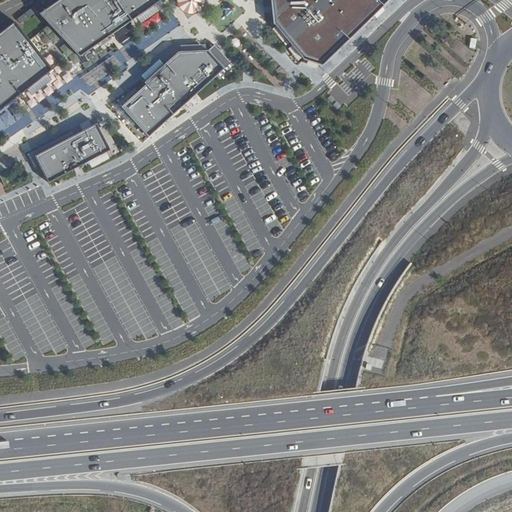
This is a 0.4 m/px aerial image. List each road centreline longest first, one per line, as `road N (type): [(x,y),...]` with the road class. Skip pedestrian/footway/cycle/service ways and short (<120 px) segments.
road 1 (trunk): [(487,76),(428,133),(251,341),(157,392),(0,417)]
road 2 (trunk): [(0,472),(511,419)]
road 3 (unclassified): [(491,116),(478,146),(400,233),(355,303),(302,511)]
road 4 (trunk): [(435,401),(0,449)]
road 5 (unclassified): [(314,511),(351,345),(377,286),(439,210),(511,157)]
road 6 (trunk): [(0,487),(104,484),(186,511)]
road 7 (trunk): [(379,511),(433,466),(511,437)]
